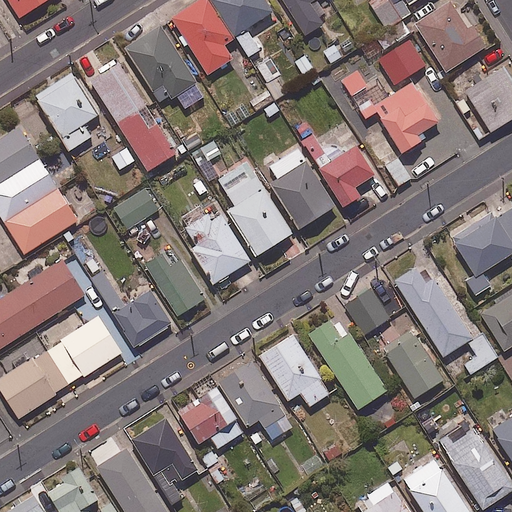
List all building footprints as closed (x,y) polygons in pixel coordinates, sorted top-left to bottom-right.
[(43,0),(7,0),(18,16),(43,0)] [(232,37),(208,0),(197,0),(171,17),(207,73),(231,57),(222,43),(232,37)] [(272,10),(265,0),(214,0),(249,55),(260,48),(246,26),(272,10)] [(311,0),(282,0),(304,34),(325,21),(312,0),(311,0)] [(401,17),(389,0),(371,0),(369,2),(386,27),(401,17)] [(466,26),(450,0),(449,0),(413,23),(443,71),(485,46),(471,23),(466,26)] [(196,81),(160,25),(125,47),(161,103),(196,81)] [(288,90),(270,58),(257,65),(275,98),(288,90)] [(116,121),(136,109),(144,103),(117,60),(88,78),(116,121)] [(511,80),(502,65),(462,90),(478,115),(474,118),(485,135),(511,117),(511,80)] [(98,113),(72,71),(35,94),(69,149),(91,136),(82,122),(98,113)] [(438,119),(411,81),(377,106),(360,83),(345,94),(364,120),(374,113),(401,151),(422,137),(419,133),(438,119)] [(147,127),(136,109),(116,121),(146,170),(175,152),(156,122),(147,127)] [(342,152),(334,140),(323,148),(306,121),(294,129),(319,166),(318,167),(341,206),(359,195),(354,186),(373,174),(356,144),(342,152)] [(0,181),(38,158),(19,126),(0,137),(0,181)] [(333,204),(297,146),(263,168),(299,226),(333,204)] [(0,222),(0,223),(57,187),(38,158),(0,181),(0,222)] [(398,158),(384,166),(396,186),(410,178),(398,158)] [(291,232),(245,159),(215,178),(233,206),(226,209),(255,254),(291,232)] [(57,187),(0,223),(5,230),(0,232),(0,267),(2,271),(23,258),(21,254),(77,219),(57,187)] [(158,209),(144,187),(113,207),(126,228),(158,209)] [(511,206),(495,217),(492,212),(451,236),(474,274),(509,253),(511,257),(511,206)] [(249,259),(215,207),(184,228),(195,244),(191,247),(215,282),(249,259)] [(204,297),(172,245),(144,263),(176,315),(204,297)] [(0,346),(84,294),(62,259),(0,297),(0,346)] [(426,283),(415,266),(394,280),(443,355),(471,337),(433,278),(426,283)] [(113,311),(134,346),(171,324),(150,289),(124,304),(102,269),(91,275),(113,311)] [(389,318),(370,288),(344,304),(363,334),(389,318)] [(511,344),(511,291),(479,312),(503,350),(511,344)] [(386,389),(336,314),(308,333),(357,408),(386,389)] [(47,349),(68,383),(120,352),(99,317),(47,349)] [(497,356),(482,332),(467,341),(475,354),(462,363),(469,374),(497,356)] [(328,393),(292,333),(259,353),(287,399),(299,391),(308,405),(328,393)] [(442,379),(414,334),(384,353),(412,398),(442,379)] [(68,383),(47,349),(0,377),(0,387),(17,417),(54,395),(53,392),(68,383)] [(292,425),(247,355),(215,376),(246,425),(258,417),(271,438),(292,425)] [(244,430),(216,387),(177,412),(197,443),(209,435),(217,447),(244,430)] [(511,415),(492,429),(511,460),(511,415)] [(130,444),(170,505),(182,497),(173,484),(198,469),(165,417),(128,441),(130,444)] [(461,435),(453,422),(434,434),(481,508),(511,488),(511,486),(474,427),(461,435)] [(168,511),(166,508),(126,447),(95,467),(124,511),(168,511)] [(226,476),(212,451),(201,457),(215,482),(226,476)] [(469,511),(434,458),(402,479),(423,511),(469,511)] [(97,498),(77,464),(58,476),(62,483),(47,493),(58,511),(88,511),(84,506),(97,498)] [(408,511),(389,481),(355,503),(360,511),(408,511)] [(44,511),(31,493),(1,511),(44,511)]
